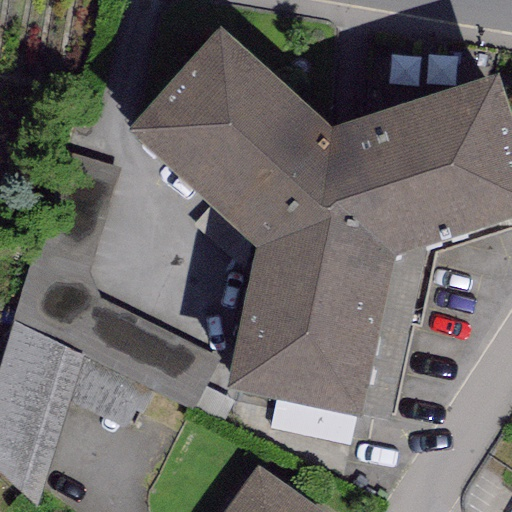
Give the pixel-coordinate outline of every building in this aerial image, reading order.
[(329,147),(221,48),(127,149),(254,266),(225,408),(362,434),(365,418),(393,278),(424,268),(511,236),(511,140),(497,95),(329,147)] [(63,156),(12,325),(152,393),(193,412),(218,361),(100,302),(89,275),(118,173),(63,156)] [(389,424),(424,268),(393,278),(365,418),(389,424)] [(128,432),(152,393),(12,325),(0,362),(0,477),(35,511),(69,405),(128,432)] [(230,511),(311,511),(258,474),(230,511)]
